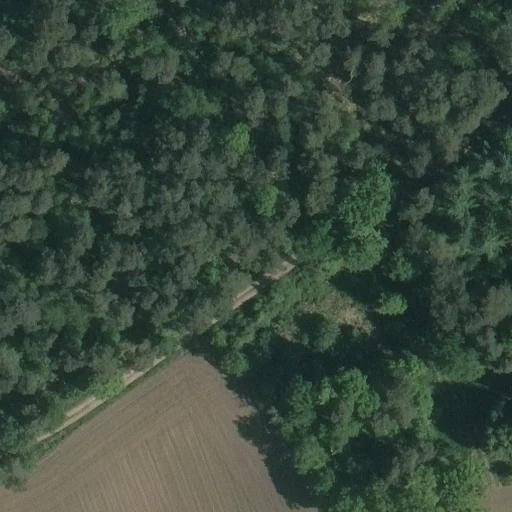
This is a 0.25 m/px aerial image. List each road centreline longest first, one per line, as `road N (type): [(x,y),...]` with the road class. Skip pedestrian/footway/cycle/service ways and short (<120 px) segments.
road 1 (track): [(511,108),(29,433),(0,442)]
road 2 (track): [(367,206),(446,356),(506,504)]
